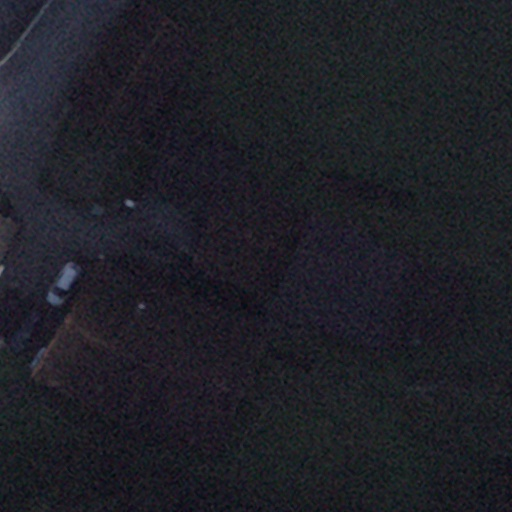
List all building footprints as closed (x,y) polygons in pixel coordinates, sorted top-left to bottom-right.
[(197,44),(139,12),(83,114),(141,146),(197,44)] [(195,138),(167,203),(241,236),(267,167),(195,138)] [(241,236),(226,274),(285,297),(316,219),(256,196),(241,236)] [(422,260),(316,219),(282,307),(392,350),(422,260)] [(0,290),(22,234),(0,225),(0,290)] [(422,260),(392,350),(416,358),(422,343),(453,354),(479,279),(422,260)] [(268,352),(105,273),(56,374),(219,453),(268,352)]
